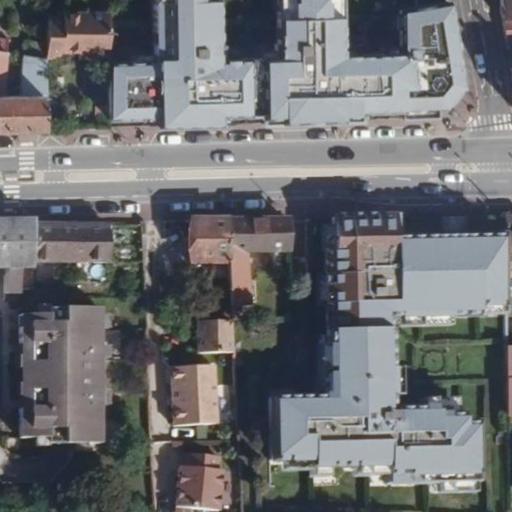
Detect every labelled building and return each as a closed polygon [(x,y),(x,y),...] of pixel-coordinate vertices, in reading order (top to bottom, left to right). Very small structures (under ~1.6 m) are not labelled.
[(150,0),(148,55),(107,55),(105,121),(132,120),(152,119),(152,124),(187,123),(243,123),(247,123),(362,120),(433,116),(432,108),(440,108),(458,86),(445,3),(396,12),(396,54),(339,57),(338,0),(273,0),(273,58),(217,58),(216,0),(150,0)] [(501,20),(511,18),(511,4),(498,4),(501,20)] [(60,16),(45,16),(45,59),(62,59),(63,54),(107,55),(108,12),(60,12),(60,16)] [(511,18),(501,20),(504,40),(511,38),(511,18)] [(4,52),(0,51),(0,129),(17,129),(40,128),(40,95),(45,87),(45,59),(19,55),(17,97),(3,95),(4,52)] [(511,216),(503,217),(504,278),(511,277),(511,216)] [(383,466),(383,485),(474,484),(473,426),(459,426),(459,417),(444,418),(444,410),(408,411),(388,411),(388,413),(385,413),(384,318),(397,318),(420,318),(474,317),(474,308),(502,308),(501,217),(457,217),(438,217),(438,238),(390,239),(390,219),(329,219),(329,223),(329,250),(322,250),(322,255),(323,270),(323,275),(324,397),(313,398),(309,398),(303,398),(297,398),(266,398),(266,459),(307,459),(307,467),(310,467),(366,466),(383,466)] [(30,221),(1,221),(1,268),(1,302),(16,302),(15,269),(32,270),(32,265),(131,263),(130,226),(30,225),(30,221)] [(226,223),(187,221),(187,263),(227,263),(226,223)] [(226,223),(227,263),(229,321),(256,320),(254,252),(286,250),(285,221),(226,223)] [(98,310),(45,310),(46,316),(35,317),(20,317),(20,346),(26,346),(27,357),(26,370),(27,386),(27,397),(27,411),(21,410),(21,440),(36,439),(47,439),(48,445),(73,445),(85,444),(101,444),(100,406),(100,395),(99,361),(99,350),(98,329),(98,319),(98,310)] [(201,322),(201,354),(232,353),(229,321),(201,322)] [(212,368),(174,370),(175,384),(170,385),(173,429),(215,426),(212,368)] [(175,510),(207,511),(216,511),(221,473),(215,473),(216,459),(185,456),(184,468),(178,468),(175,510)]
